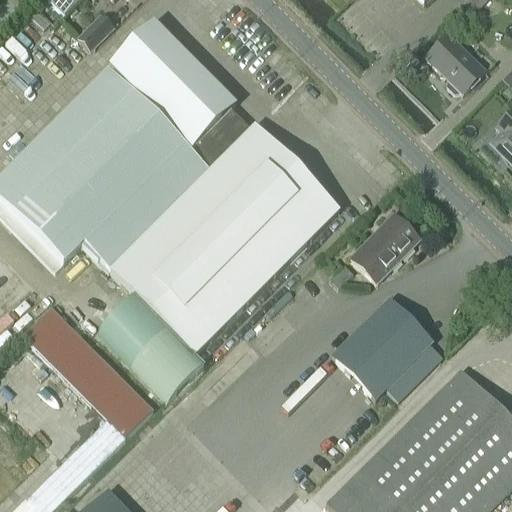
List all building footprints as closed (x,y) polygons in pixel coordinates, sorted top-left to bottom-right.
[(24,0),(34,9),(40,3),(37,0),(24,0)] [(40,0),(62,21),(83,0),(40,0)] [(414,0),(423,9),(431,0),(414,0)] [(468,25),(492,0),(472,0),(458,15),(468,25)] [(90,57),(113,34),(100,21),(77,44),(90,57)] [(249,136),(229,116),(234,111),(153,29),(0,181),(0,221),(54,277),(62,269),(81,250),(108,276),(108,275),(133,300),(96,336),(166,407),(203,371),(194,361),(338,216),(253,131),(249,136)] [(453,100),(461,99),(462,100),(484,77),(447,41),(425,64),(447,85),(446,93),(453,100)] [(490,148),(511,169),(511,117),(495,134),(500,138),(490,148)] [(392,220),(349,264),(358,273),(375,290),(412,252),(409,249),(415,242),(392,220)] [(334,280),(328,286),(337,294),(342,289),(353,278),(344,270),(334,280)] [(398,407),(441,363),(429,351),(432,349),(388,305),(330,363),(374,406),(386,395),(398,407)] [(493,511),(511,493),(511,428),(486,402),(460,377),(325,510),(327,511),(493,511)] [(91,511),(119,511),(106,498),(91,511)]
